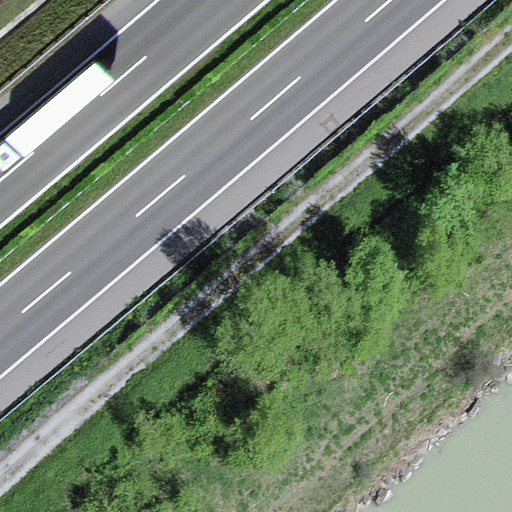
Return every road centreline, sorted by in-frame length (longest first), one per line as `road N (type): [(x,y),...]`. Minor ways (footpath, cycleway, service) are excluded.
road 1 (track): [(0,483),(511,35)]
road 2 (motorway): [(0,332),(393,0)]
road 3 (motorway): [(209,0),(0,177)]
